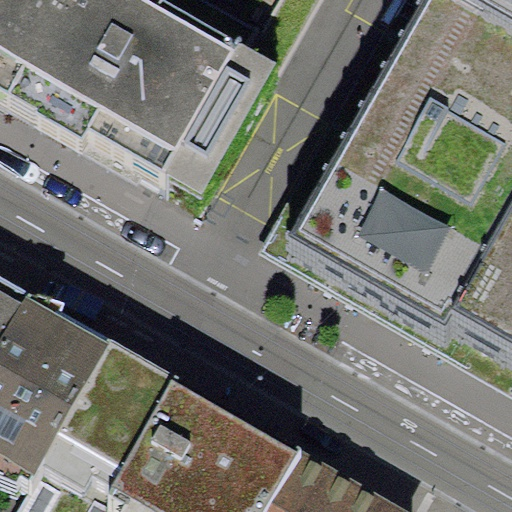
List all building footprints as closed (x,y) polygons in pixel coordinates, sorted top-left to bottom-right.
[(0,0),(0,95),(54,0),(0,0)] [(126,189),(128,186),(159,204),(163,196),(252,40),(183,0),(54,0),(0,95),(0,113),(7,117),(5,120),(8,122),(9,119),(19,124),(39,135),(37,138),(40,140),(42,137),(77,157),(75,160),(78,162),(80,159),(106,174),(104,177),(107,178),(109,175),(125,184),(123,187),(126,189)] [(511,0),(433,0),(286,264),(511,393),(511,0)] [(0,307),(0,367),(25,323),(26,322),(0,307)] [(55,341),(25,323),(0,367),(0,493),(25,507),(104,368),(55,341)] [(135,386),(104,368),(25,507),(22,511),(112,511),(172,407),(135,386)] [(274,511),(294,477),(248,451),(247,442),(225,430),(218,433),(210,429),(172,407),(112,511),(274,511)] [(355,511),(294,477),(274,511),(355,511)]
